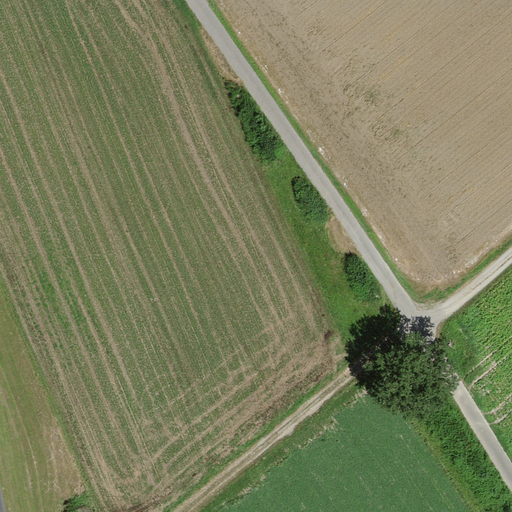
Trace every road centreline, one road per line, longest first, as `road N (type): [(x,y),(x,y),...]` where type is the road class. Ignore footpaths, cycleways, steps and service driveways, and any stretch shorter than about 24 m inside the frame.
road 1 (unclassified): [(511,489),(413,321),(201,0)]
road 2 (track): [(183,511),(511,241)]
